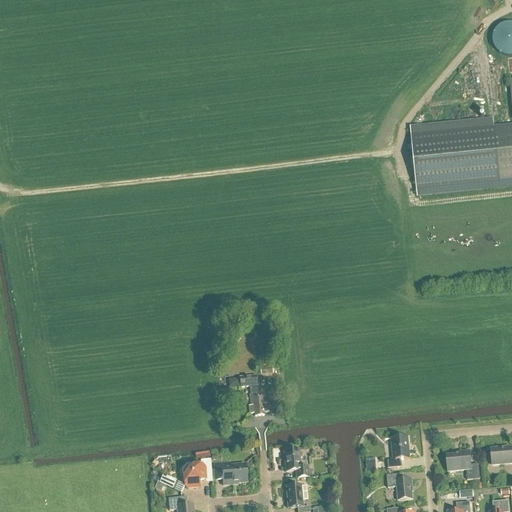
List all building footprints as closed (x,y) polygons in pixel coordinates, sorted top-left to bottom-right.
[(495,33),(493,37),(492,42),(493,47),(495,51),(498,55),(502,57),(507,59),(511,59),(511,58),(511,25),(507,25),(502,26),(498,29),(495,33)] [(494,120),(410,128),(416,192),(511,181),(511,81),(510,82),(511,105),(511,125),(494,128),(494,120)] [(447,95),(448,102),(464,102),(464,94),(447,95)] [(224,337),(235,344),(241,334),(229,327),(224,337)] [(272,368),(260,369),(260,376),(273,375),(272,368)] [(242,378),(239,378),(240,388),(249,388),(250,396),(249,396),(250,407),(248,407),(249,415),(254,415),(254,418),(263,417),(263,414),(268,413),(267,405),(265,405),(264,395),(260,395),(259,386),(256,386),(255,377),(252,377),(242,378)] [(387,462),(388,470),(402,469),(401,461),(409,460),(407,438),(391,439),(393,461),(387,462)] [(511,448),(491,450),(492,466),(511,464),(511,448)] [(298,451),(283,452),(285,473),(295,473),(296,480),(308,479),(307,468),(300,468),(299,460),(300,460),(301,460),(302,458),(301,456),(301,455),(299,454),(298,454),(298,451)] [(469,452),(458,453),(459,456),(446,457),(447,473),(466,472),(467,482),(480,480),(478,466),(471,466),(469,452)] [(151,464),(157,469),(162,463),(156,458),(151,464)] [(208,462),(200,463),(201,467),(192,467),(192,468),(189,467),(186,467),(182,472),(182,475),(184,478),(183,478),(184,486),(184,487),(188,490),(199,489),(198,483),(199,481),(205,481),(205,474),(209,474),(208,462)] [(367,471),(376,471),(375,462),(366,463),(367,471)] [(233,484),(246,483),(245,467),(229,468),(228,464),(213,465),(214,480),(222,480),(222,487),(233,486),(233,484)] [(412,488),(411,481),(403,482),(402,475),(386,477),(387,490),(396,489),(398,502),(412,501),(411,488),(412,488)] [(162,476),(159,484),(172,490),(175,484),(174,482),(174,481),(162,476)] [(162,494),(165,488),(157,484),(154,490),(162,494)] [(380,493),(380,484),(372,485),(373,493),(380,493)] [(300,487),(286,488),(287,499),(287,503),(288,503),(288,510),(297,509),(296,511),(309,511),(309,508),(301,508),(301,502),(307,501),(306,487),(300,488),(300,487)] [(473,492),(460,493),(460,500),(474,499),(473,492)] [(192,511),(192,506),(186,506),(185,498),(167,500),(168,511),(171,511),(176,511),(192,511)] [(492,511),(508,511),(508,502),(492,503),(492,511)]
